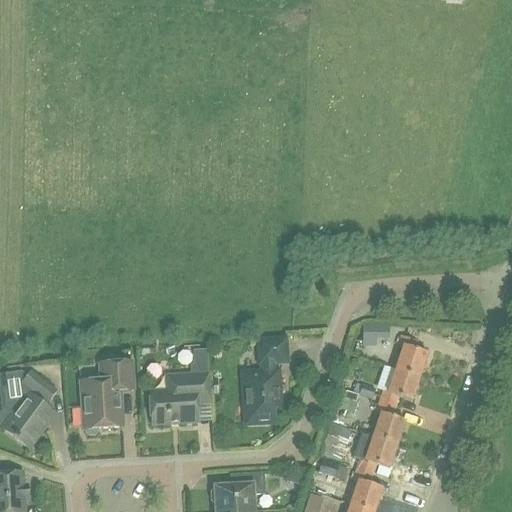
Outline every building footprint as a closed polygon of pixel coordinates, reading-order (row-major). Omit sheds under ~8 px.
[(394,372),(419,380),(427,355),(413,350),(416,342),(401,337),(397,349),(401,350),(398,360),(389,358),(386,369),(394,371),(394,372)] [(245,424),(273,423),(272,407),(278,407),(276,373),(273,373),(273,364),(286,363),(285,339),(257,341),(258,365),(260,365),(260,374),(242,375),(245,424)] [(82,430),(85,430),(85,433),(88,436),(94,435),(97,432),(97,429),(122,428),(119,391),(133,391),(131,362),(98,364),(99,381),(79,382),(82,430)] [(27,449),(53,415),(43,407),(55,391),(30,372),(26,377),(20,372),(0,374),(0,390),(2,407),(12,414),(1,429),(27,449)] [(379,403),(394,408),(398,398),(411,402),(419,380),(394,372),(387,393),(383,392),(379,403)] [(151,426),(196,423),(195,404),(209,403),(207,374),(164,376),(165,391),(149,392),(151,426)] [(362,386),(358,396),(371,400),(374,391),(362,386)] [(357,396),(345,392),(342,401),(354,405),(357,396)] [(391,418),(394,408),(379,403),(375,415),(379,416),(372,438),(396,446),(404,422),(391,418)] [(75,424),(74,404),(63,404),(64,425),(75,424)] [(318,456),(349,466),(352,453),(344,450),(350,432),(329,425),(318,456)] [(388,470),(396,446),(372,438),(365,461),(359,459),(356,470),(371,475),(375,465),(388,470)] [(343,484),(349,466),(318,456),(312,474),(343,484)] [(340,503),(350,506),(350,505),(371,511),(374,511),(382,490),(368,485),(371,475),(356,470),(352,483),(357,485),(353,495),(344,492),(321,485),(317,495),(340,503)] [(27,499),(26,486),(22,486),(21,473),(0,474),(0,511),(22,511),(22,499),(27,499)] [(214,511),(252,511),(251,496),(264,495),(263,473),(236,475),(237,487),(213,488),(213,490),(209,493),(210,502),(214,504),(214,511)]
